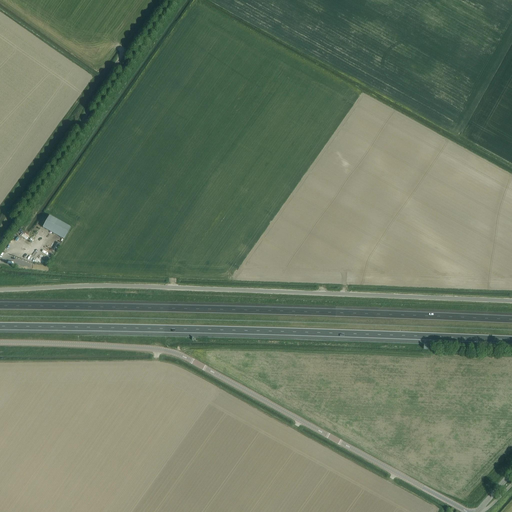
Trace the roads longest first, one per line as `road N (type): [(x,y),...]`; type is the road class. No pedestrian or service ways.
road 1 (unclassified): [(0,290),(122,286),(511,300)]
road 2 (motorway): [(0,325),(511,340)]
road 3 (motorway): [(511,320),(0,306)]
road 4 (unclassified): [(464,511),(176,355),(0,344)]
road 5 (unclassified): [(0,244),(177,0)]
